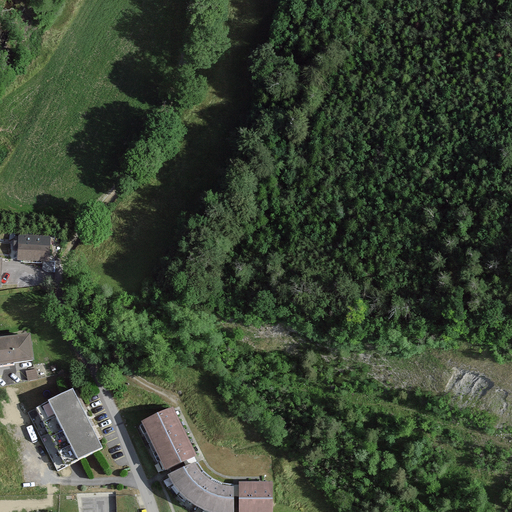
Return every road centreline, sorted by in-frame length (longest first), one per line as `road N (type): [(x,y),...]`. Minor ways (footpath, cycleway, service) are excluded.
road 1 (residential): [(152,511),(58,295),(67,250)]
road 2 (track): [(78,235),(160,118),(195,0)]
